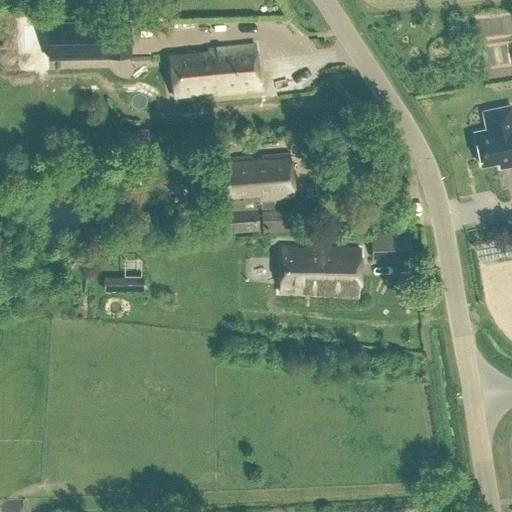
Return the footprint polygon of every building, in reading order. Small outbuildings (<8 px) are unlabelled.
[(261,88),(254,42),(221,45),(221,48),(170,51),(173,93),(197,92),(199,90),(224,87),(226,90),(261,88)] [(511,107),(486,112),(489,131),(477,133),(483,166),(511,159),(511,107)] [(165,163),(201,159),(199,141),(164,144),(165,163)] [(274,202),(292,200),(289,153),(221,158),(223,201),(227,200),(229,233),(258,231),(257,212),(260,212),(261,233),(293,231),(292,209),(275,211),(274,202)] [(464,173),(469,192),(494,185),(489,166),(464,173)] [(365,227),(365,210),(340,210),(340,226),(365,227)] [(373,260),(386,260),(387,235),(374,235),(373,260)] [(359,296),(361,250),(281,248),(280,289),(307,290),(307,295),(359,296)] [(143,291),(143,277),(104,276),(104,290),(143,291)]
